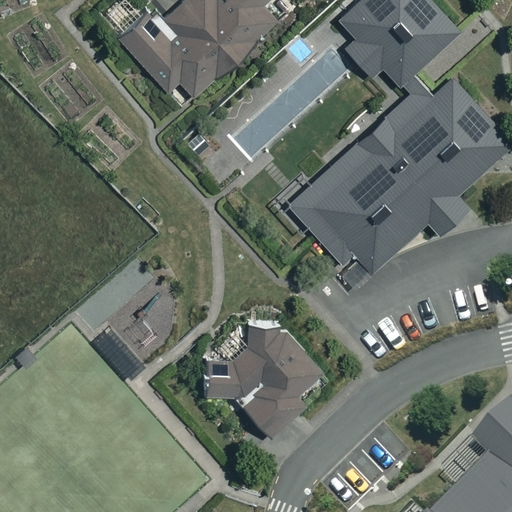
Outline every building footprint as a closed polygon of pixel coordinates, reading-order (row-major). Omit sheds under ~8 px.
[(264,3),(267,0),(163,0),(154,10),(147,2),(112,36),(165,91),(175,81),(189,96),(274,13),(264,3)] [(453,25),(430,0),(351,0),(334,16),(351,34),(340,44),(367,73),(377,63),(394,80),(453,25)] [(506,139),(445,74),(417,99),(407,87),(284,201),(337,259),(347,250),(365,268),(409,227),(421,239),(462,201),(452,189),(506,139)] [(372,98),(354,79),(329,102),(347,122),(372,98)] [(317,366),(268,316),(220,363),(198,364),(198,387),(229,393),(267,431),(300,399),(292,390),(317,366)] [(132,374),(143,364),(106,322),(94,332),(132,374)] [(511,511),(511,394),(473,434),(488,449),(425,511),(511,511)]
